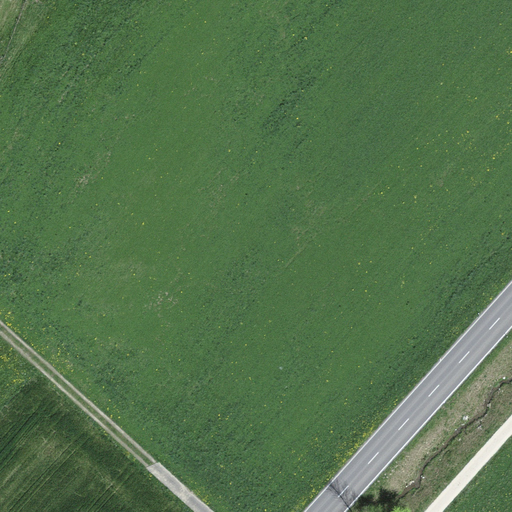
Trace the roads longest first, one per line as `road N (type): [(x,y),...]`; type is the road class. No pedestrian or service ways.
road 1 (secondary): [(326,511),(511,305)]
road 2 (track): [(0,337),(197,511)]
